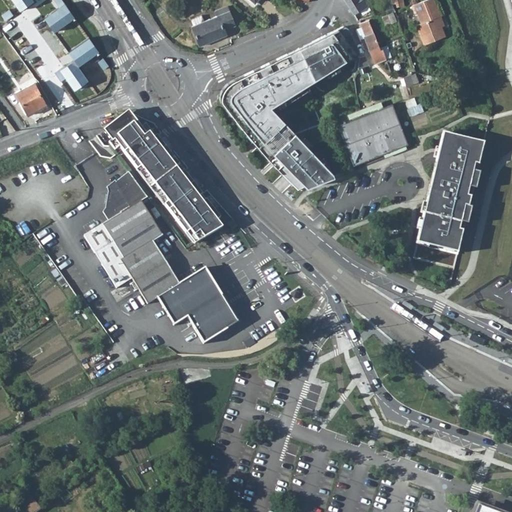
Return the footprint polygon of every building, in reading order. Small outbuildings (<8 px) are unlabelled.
[(416,25),(418,29),(419,29),(425,44),(445,36),(441,26),(437,17),(441,16),(434,0),(426,0),(411,6),(415,16),(418,15),(421,23),(416,25)] [(219,16),(193,26),(194,29),(201,46),(227,36),(225,30),(236,26),(228,6),(217,10),(219,16)] [(386,59),(382,49),(379,50),(368,20),(361,23),(362,26),(356,28),(360,38),(364,37),(374,63),(386,59)] [(270,107),(357,54),(357,50),(357,45),(356,41),(352,33),(350,30),(348,28),(345,27),(343,26),(232,81),(228,83),(224,87),(221,91),(219,95),(221,103),(237,124),(246,136),(261,153),(266,158),(277,170),(291,185),(296,189),(304,185),(306,187),(341,174),(321,124),(295,134),(270,107)] [(76,41),(68,46),(77,58),(75,60),(77,62),(86,55),(76,41)] [(359,57),(357,70),(367,65),(363,55),(359,57)] [(367,65),(357,70),(360,77),(358,78),(360,80),(362,79),(373,73),(370,68),(368,64),(367,65)] [(51,65),(33,75),(35,76),(38,80),(39,81),(55,73),(51,65)] [(55,73),(39,81),(50,102),(68,92),(69,94),(75,90),(69,81),(62,69),(55,73)] [(86,71),(69,81),(75,90),(78,95),(95,85),(86,71)] [(408,75),(403,76),(407,85),(418,81),(415,72),(408,75)] [(35,83),(16,93),(28,115),(46,105),(35,83)] [(416,97),(407,100),(410,107),(419,104),(416,97)] [(349,120),(338,125),(353,165),(408,144),(393,103),(383,107),(349,120)] [(105,129),(108,132),(127,117),(144,137),(146,135),(128,112),(105,129)] [(190,231),(199,242),(222,228),(217,221),(220,218),(160,141),(157,144),(153,139),(149,133),(146,135),(144,137),(127,117),(108,132),(137,170),(141,168),(168,202),(164,205),(186,234),(190,231)] [(444,134),(414,259),(454,268),(484,143),(444,134)] [(141,168),(137,170),(164,205),(168,202),(141,168)] [(110,219),(84,234),(115,287),(130,278),(145,303),(178,284),(153,241),(161,236),(141,200),(147,197),(144,193),(133,178),(129,172),(107,185),(109,193),(109,201),(108,204),(105,211),(110,219)] [(186,234),(195,244),(199,242),(190,231),(186,234)] [(237,324),(205,271),(155,301),(172,329),(187,320),(202,345),(237,324)] [(10,385),(4,388),(14,405),(20,402),(10,385)] [(509,511),(473,498),(467,511),(509,511)] [(37,500),(23,510),(24,511),(37,511),(43,508),(37,500)]
